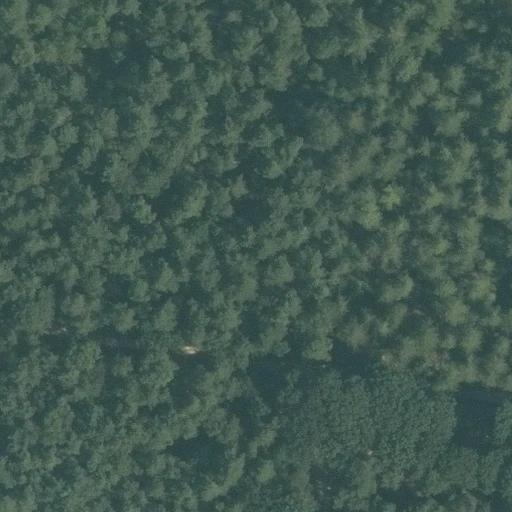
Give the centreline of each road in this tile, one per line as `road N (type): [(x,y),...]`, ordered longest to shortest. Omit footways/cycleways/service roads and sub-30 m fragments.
road 1 (track): [(278,365),(0,321)]
road 2 (track): [(511,401),(278,365)]
road 3 (track): [(323,470),(417,386)]
